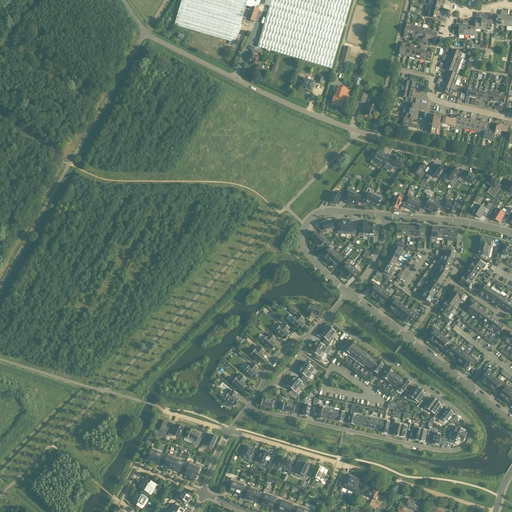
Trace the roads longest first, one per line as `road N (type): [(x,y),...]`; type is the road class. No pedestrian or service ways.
road 1 (residential): [(247,407),(430,449),(469,443),(471,429),(457,409),(328,317)]
road 2 (unclassified): [(145,33),(0,286)]
road 3 (unclassified): [(373,136),(145,33)]
road 4 (residential): [(384,216),(328,211),(304,225),(302,247),(349,294)]
road 5 (residential): [(511,167),(373,136)]
road 6 (residential): [(230,431),(365,471)]
road 7 (residential): [(373,136),(407,0)]
road 8 (residential): [(204,494),(139,467),(118,503),(129,511)]
